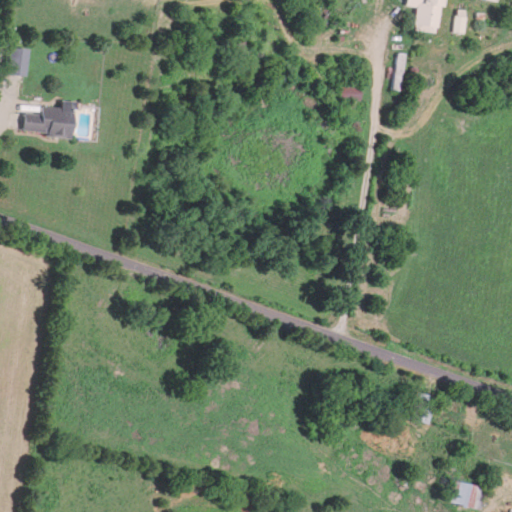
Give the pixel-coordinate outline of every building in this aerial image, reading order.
[(398,0),(398,5),(410,6),(407,29),(431,32),(435,0),(398,0)] [(449,30),(458,31),(459,19),(449,18),(449,30)] [(245,62),(243,41),(229,43),(231,63),(245,62)] [(390,89),(398,89),(398,54),(390,54),(390,89)] [(69,99),(54,97),(54,104),(18,101),(16,130),(66,135),(69,99)] [(424,422),(432,395),(413,389),(405,416),(424,422)] [(482,486),(450,480),(446,503),(478,509),(482,486)]
